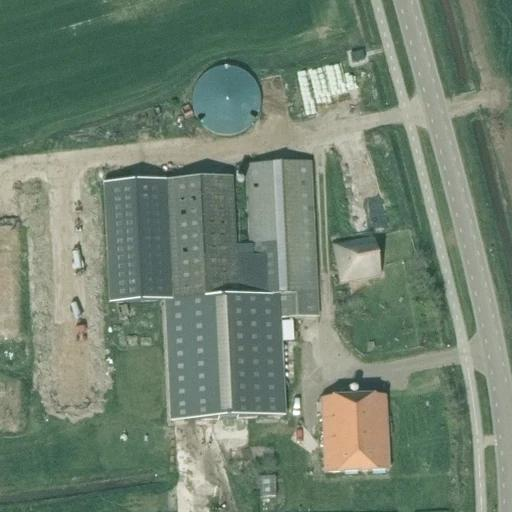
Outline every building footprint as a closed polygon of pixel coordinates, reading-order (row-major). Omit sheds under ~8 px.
[(193,96),(192,102),(192,108),(194,113),(196,118),(199,123),(203,128),(207,131),(212,134),(217,136),(223,137),(229,137),(234,136),(240,134),(245,132),(250,128),(253,124),(257,120),(259,114),(261,109),(261,103),(261,97),(259,92),(257,87),(254,82),(250,77),(246,74),(241,71),(236,69),(230,68),(224,68),(219,69),(213,71),(208,73),(204,77),(200,81),(196,85),(194,91),(193,96)] [(167,302),(173,424),(282,418),(277,321),(319,319),(312,163),(245,166),(249,247),(236,247),(233,179),(103,184),(109,305),(167,302)] [(374,238),(334,245),(342,286),(382,278),(374,238)] [(324,401),(325,418),(343,418),(344,456),(390,454),(388,399),(324,401)] [(326,474),(391,472),(390,454),(344,456),(343,418),(325,418),(326,474)] [(275,478),(257,478),(257,500),(276,499),(275,478)]
